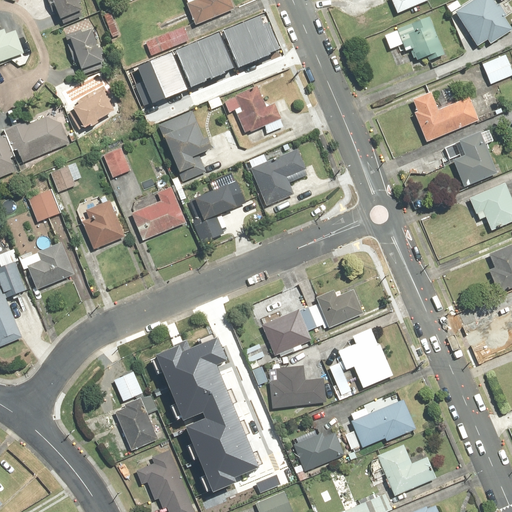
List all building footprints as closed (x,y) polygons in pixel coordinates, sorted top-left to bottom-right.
[(85,0),(55,0),(65,22),(90,11),(85,0)] [(234,0),(190,0),(199,22),(238,7),(234,0)] [(395,0),(399,10),(424,0),(395,0)] [(471,0),(457,9),(481,45),(493,37),(495,41),(511,29),(511,24),(495,0),(471,0)] [(447,54),(430,14),(400,26),(414,60),(423,57),(426,63),(447,54)] [(261,16),(246,22),(261,60),(281,52),(269,21),(264,23),(261,16)] [(246,22),(225,30),(240,68),(261,60),(246,22)] [(0,59),(25,51),(18,31),(8,34),(6,28),(0,29),(0,59)] [(97,28),(72,36),(85,71),(109,63),(97,28)] [(186,28),(147,43),(151,54),(191,39),(186,28)] [(219,32),(198,41),(213,78),(234,69),(219,32)] [(198,41),(176,50),(191,87),(213,78),(198,41)] [(171,53),(150,61),(165,96),(186,88),(171,53)] [(511,66),(507,54),(485,63),(494,82),(511,74),(511,66)] [(143,80),(136,83),(145,105),(165,96),(150,61),(137,67),(143,80)] [(220,78),(199,86),(201,91),(191,95),(196,108),(211,103),(213,109),(225,104),(222,96),(226,95),(220,78)] [(105,84),(74,101),(87,126),(118,109),(105,84)] [(240,115),(246,131),(284,116),(278,100),(268,104),(260,85),(238,94),(246,112),(240,115)] [(416,110),(429,141),(480,120),(472,100),(442,112),(433,92),(415,100),(419,108),(416,110)] [(161,124),(186,180),(209,170),(201,152),(211,147),(206,136),(203,138),(191,111),(161,124)] [(48,114),(11,128),(24,161),(71,143),(63,120),(50,119),(48,114)] [(500,172),(483,131),(462,139),(468,153),(454,158),(465,186),(500,172)] [(451,144),(441,149),(446,159),(456,154),(451,144)] [(300,147),(253,166),(268,203),(298,191),(291,174),(308,167),(300,147)] [(124,148),(105,156),(113,176),(132,169),(124,148)] [(4,151),(0,150),(0,175),(13,170),(4,151)] [(50,170),(58,191),(79,183),(71,162),(50,170)] [(192,217),(202,239),(222,231),(213,211),(249,196),(242,178),(191,199),(197,215),(192,217)] [(511,190),(508,180),(470,195),(478,215),(486,212),(493,229),(511,221),(511,190)] [(133,210),(144,239),(189,222),(175,186),(159,192),(161,199),(133,210)] [(50,187),(28,195),(39,222),(61,214),(50,187)] [(78,210),(93,249),(127,236),(112,197),(78,210)] [(25,255),(39,291),(79,276),(64,239),(25,255)] [(488,267),(496,291),(511,285),(511,245),(491,253),(495,265),(488,267)] [(0,345),(0,346),(24,337),(3,280),(0,281),(0,345)] [(353,280),(312,299),(326,329),(366,310),(353,280)] [(511,319),(501,325),(509,346),(511,345),(511,296),(507,298),(511,309),(511,319)] [(301,307),(263,324),(276,354),(314,338),(301,307)] [(397,373),(376,325),(354,335),(358,342),(340,350),(349,369),(356,366),(366,387),(397,373)] [(190,425),(215,488),(235,480),(233,475),(256,466),(215,361),(223,358),(215,340),(184,352),(183,348),(162,356),(186,417),(203,410),(206,419),(190,425)] [(270,366),(272,406),(329,403),(327,375),(308,377),(307,364),(270,366)] [(336,364),(326,368),(338,395),(348,390),(336,364)] [(146,389),(137,368),(116,377),(125,398),(146,389)] [(143,394),(115,406),(133,449),(162,438),(143,394)] [(369,404),(351,411),(365,447),(417,427),(407,399),(372,412),(369,404)] [(268,415),(249,424),(264,457),(283,447),(268,415)] [(336,426),(297,443),(308,469),(347,451),(336,426)] [(408,442),(378,453),(394,494),(438,477),(428,451),(413,457),(408,442)] [(198,511),(171,447),(137,462),(146,484),(151,482),(164,511),(198,511)] [(291,490),(257,503),(260,511),(297,511),(299,511),(291,490)] [(385,493),(334,511),(383,511),(391,509),(385,493)] [(442,511),(438,500),(406,511),(442,511)]
